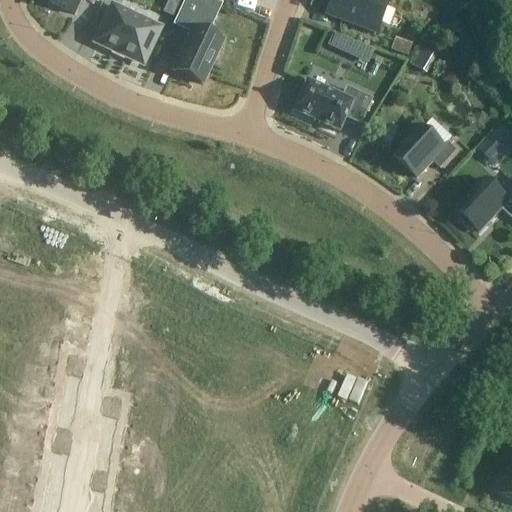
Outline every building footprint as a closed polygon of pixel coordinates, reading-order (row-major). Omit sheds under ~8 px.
[(49,0),(47,4),(74,16),(81,0),(49,0)] [(191,33),(173,72),(202,86),(222,43),(193,30),(204,6),(190,0),(185,0),(174,25),(191,33)] [(331,0),(326,15),(375,34),(388,1),(386,0),(331,0)] [(141,65),(157,31),(112,10),(97,44),(112,51),(114,52),(123,57),(124,57),(125,57),(141,65)] [(88,49),(101,27),(91,21),(85,30),(72,22),(65,34),(88,49)] [(395,42),(391,53),(406,58),(410,47),(395,42)] [(293,113),(338,134),(344,119),(359,126),(370,102),(346,91),(342,100),(307,84),(293,113)] [(406,173),(417,183),(434,165),(440,171),(457,153),(452,149),(448,145),(445,148),(426,130),(423,127),(393,160),(406,173)] [(456,213),(461,218),(459,221),(471,233),(474,230),(479,235),(501,211),(511,221),(511,204),(511,205),(509,207),(507,205),(508,204),(485,182),(456,213)] [(511,470),(500,496),(511,502),(511,470)]
